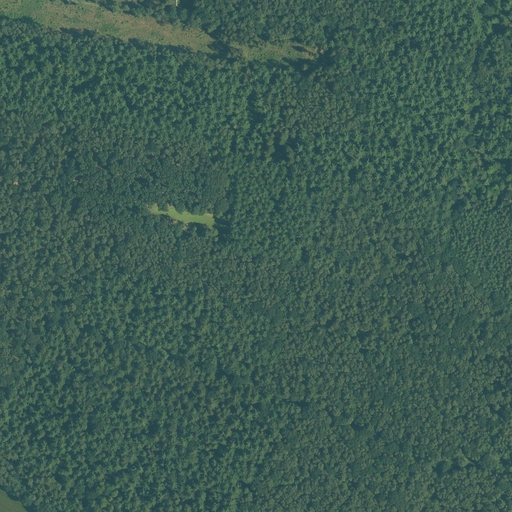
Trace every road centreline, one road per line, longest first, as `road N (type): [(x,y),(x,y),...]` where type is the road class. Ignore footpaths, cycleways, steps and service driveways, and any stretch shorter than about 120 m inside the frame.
road 1 (track): [(511,465),(465,459),(437,467),(354,420),(55,313),(38,343),(0,327)]
road 2 (track): [(63,0),(511,77)]
road 3 (track): [(491,0),(457,209),(435,281),(354,420)]
